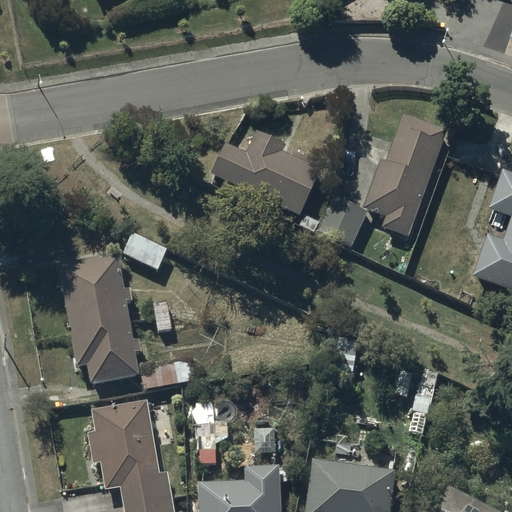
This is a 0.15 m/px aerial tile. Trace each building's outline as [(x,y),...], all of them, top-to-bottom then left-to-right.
[(384,168),(367,216),(386,224),(382,234),(409,245),(448,138),(405,122),(387,169),(384,168)] [(249,161),(228,153),(214,182),(302,223),(323,178),(286,161),(288,156),(257,142),(249,161)] [(511,297),(511,181),(505,179),(491,219),(511,225),(511,227),(504,250),(490,245),(476,285),(511,297)] [(334,204),(319,237),(352,252),(367,219),(334,204)] [(168,257),(134,241),(125,261),(159,277),(168,257)] [(114,250),(54,262),(74,364),(84,362),(87,380),(135,371),(130,350),(137,349),(134,334),(129,335),(122,298),(130,296),(128,286),(121,288),(114,250)] [(187,358),(138,367),(142,386),(190,377),(187,358)] [(148,408),(93,418),(97,439),(88,441),(94,471),(101,470),(106,498),(121,495),(123,511),(174,511),(168,479),(161,480),(148,408)] [(215,449),(198,449),(198,478),(215,478),(215,449)] [(391,511),(395,479),(313,469),(307,511),(391,511)] [(250,492),(202,492),(202,511),(284,511),(284,477),(250,477),(250,492)] [(501,511),(445,483),(430,511),(501,511)]
